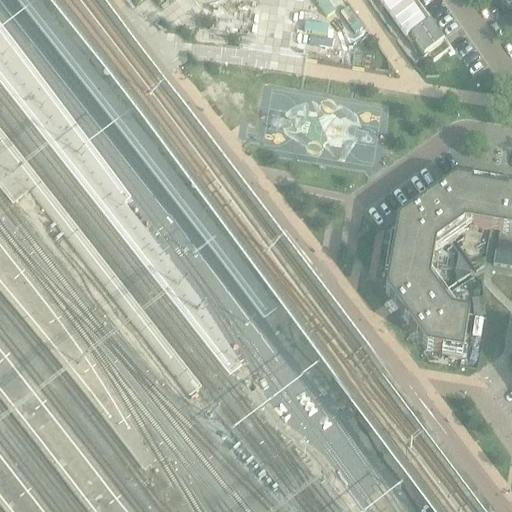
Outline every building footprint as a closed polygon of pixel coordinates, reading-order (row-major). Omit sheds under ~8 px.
[(511,0),(498,0),(504,8),(507,6),(511,13),(511,0)] [(489,233),(496,194),(491,187),(476,185),(476,188),(454,184),(430,201),(427,198),(418,204),(420,208),(396,225),(392,247),(389,247),(387,260),(432,268),(434,252),(438,253),(446,247),(462,237),(466,234),(466,229),(482,232),(489,233)] [(511,236),(511,194),(507,193),(508,190),(502,189),(491,187),(496,194),(489,233),(493,233),(498,234),(511,236)] [(511,269),(511,257),(495,254),(493,267),(511,269)] [(452,315),(453,310),(449,306),(434,283),(429,282),(432,268),(387,260),(385,273),(388,273),(384,295),(401,319),(398,322),(404,331),(408,329),(425,353),(447,356),(446,360),(461,362),(468,317),(452,315)]
